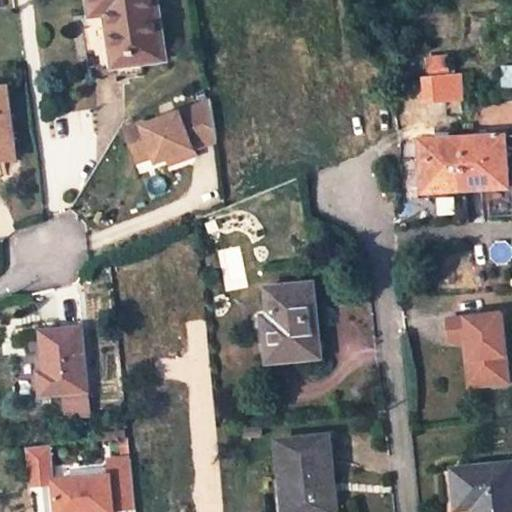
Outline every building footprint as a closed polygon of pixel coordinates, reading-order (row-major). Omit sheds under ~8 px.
[(157,0),(92,0),(94,14),(89,15),(91,26),(86,27),(90,70),(118,66),(120,78),(145,74),(143,62),(166,60),(157,0)] [(425,72),(426,79),(441,78),(441,72),(450,71),(449,56),(430,58),(431,71),(425,72)] [(441,78),(426,79),(428,102),(460,100),(460,94),(459,76),(451,77),(441,78)] [(9,86),(0,86),(0,160),(0,161),(0,159),(0,153),(16,152),(9,86)] [(130,130),(139,153),(148,149),(157,153),(158,157),(161,163),(179,156),(181,161),(199,154),(197,148),(219,139),(214,100),(148,126),(147,123),(130,130)] [(511,135),(463,138),(466,190),(481,189),(509,188),(509,186),(508,174),(511,173),(511,135)] [(466,190),(463,138),(422,141),(425,192),(466,190)] [(139,153),(143,163),(158,157),(157,153),(148,149),(139,153)] [(17,159),(16,152),(0,153),(0,159),(0,161),(17,159)] [(509,188),(481,189),(482,218),(511,216),(511,185),(509,186),(509,188)] [(317,283),(269,287),(271,316),(264,316),(261,317),(258,320),(257,323),(262,347),(272,364),(316,360),(313,329),(321,328),(317,283)] [(511,385),(511,322),(511,316),(457,321),(459,344),(473,343),(475,363),(480,362),(481,370),(485,372),(486,388),(511,385)] [(83,328),(42,332),(47,372),(39,373),(42,397),(67,395),(89,392),(83,328)] [(478,389),(486,388),(485,372),(481,370),(480,362),(475,363),(478,389)] [(91,417),(89,392),(67,395),(70,420),(91,417)] [(126,425),(104,427),(105,441),(126,439),(126,425)] [(331,438),(279,442),(285,502),(293,501),(293,511),(334,511),(334,494),(329,495),(327,481),(336,481),(331,438)] [(57,481),(59,511),(116,511),(137,510),(132,458),(110,460),(112,476),(57,481)] [(511,511),(511,464),(455,470),(458,496),(475,494),(476,508),(476,511),(511,511)] [(475,494),(458,496),(460,509),(476,508),(475,494)]
